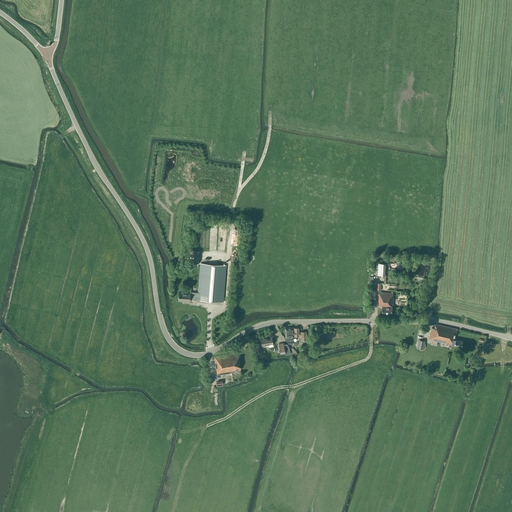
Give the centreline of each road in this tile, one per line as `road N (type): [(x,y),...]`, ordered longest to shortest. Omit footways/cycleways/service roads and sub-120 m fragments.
road 1 (tertiary): [(511,339),(432,321),(289,321),(200,355),(179,351),(159,322),(143,241),(86,147),(44,53)]
road 2 (track): [(369,321),(362,362),(264,392),(208,425)]
road 3 (track): [(229,260),(234,202),(265,151),(269,112)]
